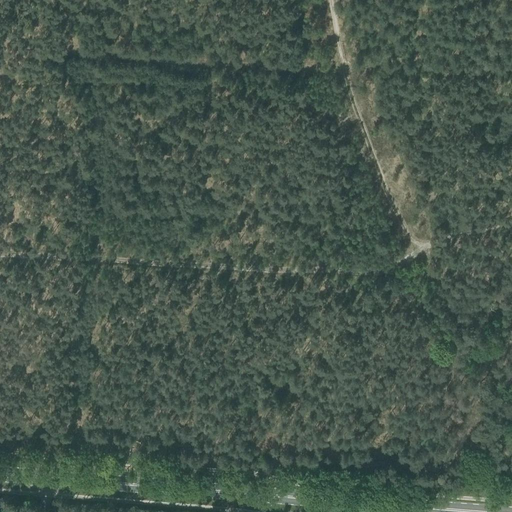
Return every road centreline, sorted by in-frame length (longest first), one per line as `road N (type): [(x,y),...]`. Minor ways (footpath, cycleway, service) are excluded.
road 1 (primary): [(469,511),(0,476)]
road 2 (track): [(417,255),(392,271),(0,256)]
road 3 (track): [(341,64),(223,66),(0,49)]
road 4 (track): [(417,255),(341,64)]
road 5 (track): [(511,67),(341,64)]
